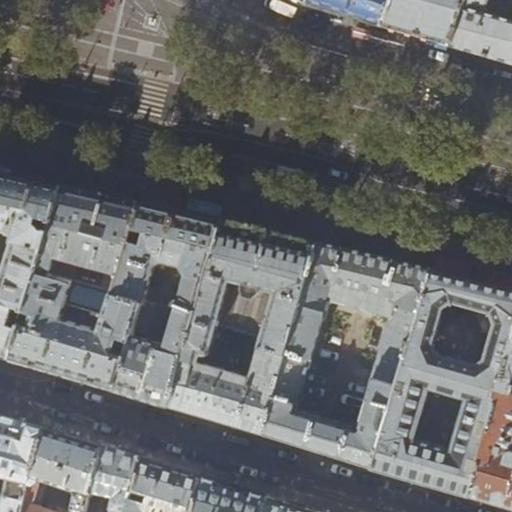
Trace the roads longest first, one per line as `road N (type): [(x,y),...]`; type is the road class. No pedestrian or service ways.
road 1 (primary): [(511,203),(0,85)]
road 2 (residential): [(433,511),(0,379)]
